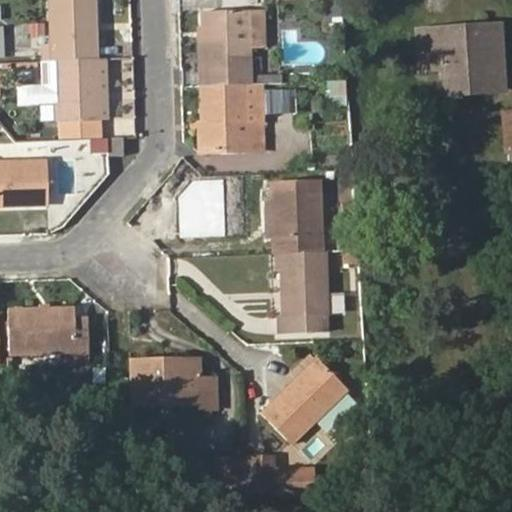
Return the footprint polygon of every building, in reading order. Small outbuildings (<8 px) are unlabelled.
[(48,0),(50,44),(51,62),(55,61),(89,60),(88,31),(96,30),(94,0),(48,0)] [(340,0),(323,0),(325,25),(341,23),(340,0)] [(247,12),(249,49),(264,48),(263,11),(247,12)] [(198,52),(199,87),(245,85),(250,84),(249,49),(247,12),(200,14),(201,28),(202,52),(198,52)] [(499,26),(416,31),(419,71),(442,69),(443,82),(464,81),(465,94),(504,92),(499,26)] [(89,60),(97,60),(96,30),(88,31),(89,60)] [(50,44),(39,45),(40,62),(51,62),(50,44)] [(105,79),(105,60),(97,60),(89,60),(55,61),(57,122),(100,120),(98,80),(105,79)] [(107,120),(105,79),(98,80),(100,120),(107,120)] [(325,95),(346,94),(346,80),(324,81),(325,95)] [(464,81),(443,82),(444,96),(465,94),(464,81)] [(250,84),(245,85),(246,119),(263,118),(262,84),(250,84)] [(245,85),(199,87),(201,122),(201,155),(264,152),(263,118),(246,119),(245,85)] [(288,113),(288,89),(271,89),(271,113),(288,113)] [(122,138),(107,139),(108,156),(123,155),(122,138)] [(0,162),(0,207),(48,207),(47,161),(0,162)] [(272,239),(272,253),(275,253),(322,252),(319,182),(269,184),(270,200),(272,239)] [(357,250),(356,220),(336,221),(338,251),(342,250),(357,250)] [(343,263),(358,263),(357,250),(342,250),(343,263)] [(322,252),(275,253),(275,269),(280,269),(283,317),(278,317),(279,333),(325,331),(325,315),(328,315),(326,251),(322,252)] [(49,311),(39,311),(9,312),(10,324),(10,351),(10,355),(74,353),(74,361),(89,360),(88,319),(88,318),(72,318),(72,311),(49,311)] [(88,319),(89,360),(104,361),(104,319),(88,319)] [(10,324),(0,323),(0,351),(10,351),(10,324)] [(163,362),(130,361),(131,405),(199,404),(200,409),(217,409),(216,379),(199,379),(199,370),(163,371),(163,362)] [(316,361),(261,413),(290,443),(344,391),(316,361)] [(199,362),(163,362),(163,371),(199,370),(199,362)] [(220,459),(220,492),(240,492),(239,459),(220,459)] [(249,460),(250,490),(272,489),(271,459),(249,460)] [(249,460),(242,460),(242,490),(250,490),(249,460)] [(304,470),(272,471),(272,489),(273,497),(305,496),(304,470)] [(311,470),(304,470),(305,496),(312,496),(311,470)]
